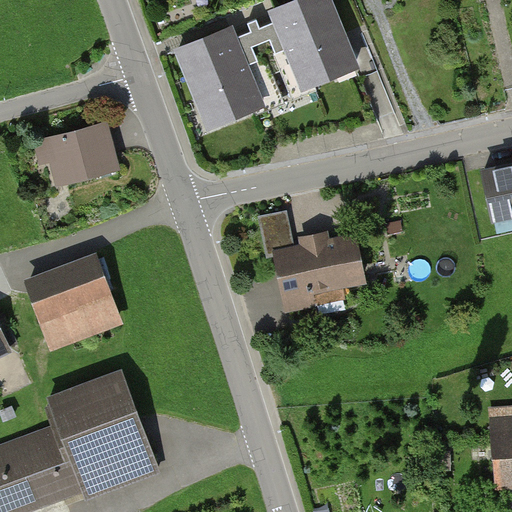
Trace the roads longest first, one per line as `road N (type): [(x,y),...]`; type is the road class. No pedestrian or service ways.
road 1 (residential): [(187,203),(511,130)]
road 2 (tertiary): [(187,203),(286,511)]
road 3 (residential): [(0,113),(141,75)]
road 4 (tertiary): [(141,75),(187,203)]
